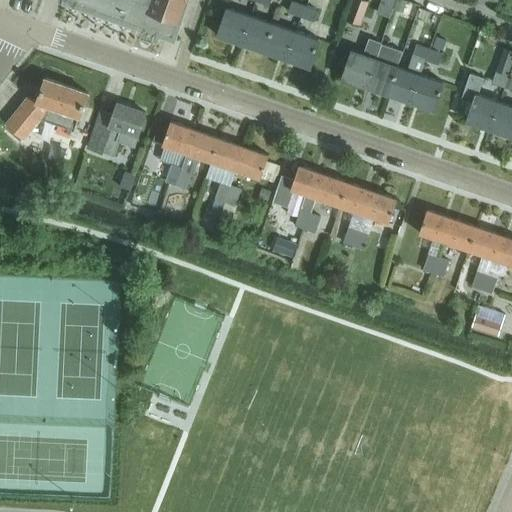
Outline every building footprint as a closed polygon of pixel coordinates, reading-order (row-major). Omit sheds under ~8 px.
[(66,0),(66,1),(141,27),(139,33),(156,39),(158,33),(173,39),(186,0),(66,0)] [(362,21),(369,1),(367,0),(353,0),(348,16),(362,21)] [(406,0),(396,0),(394,9),(404,12),(408,0),(406,0)] [(306,5),(293,1),(289,12),(302,16),(306,5)] [(311,20),(314,21),(319,9),(306,5),(302,16),(311,20)] [(242,43),(251,15),(228,7),(219,35),(242,43)] [(264,51),(274,23),(251,15),(242,43),(264,51)] [(310,67),(319,38),(306,34),(311,20),(302,16),(296,31),(286,59),(310,67)] [(286,59),(296,31),(274,23),(264,51),(286,59)] [(437,36),(433,46),(443,50),(447,40),(437,36)] [(353,50),(343,78),(367,87),(377,58),(381,44),(382,44),(369,39),(364,54),(353,50)] [(427,59),(431,48),(417,43),(413,55),(415,55),(427,59)] [(377,58),(367,87),(389,94),(398,66),(403,52),(381,44),(377,58)] [(511,62),(511,50),(504,47),(497,70),(508,74),(511,62)] [(444,52),(431,48),(427,59),(440,64),(444,52)] [(427,59),(415,55),(410,70),(398,66),(389,94),(411,102),(422,74),(424,67),(427,59)] [(496,71),(492,82),(506,86),(510,75),(496,71)] [(422,74),(411,102),(434,110),(444,81),(422,74)] [(491,129),(500,101),(479,94),(485,78),(471,74),(462,99),(474,103),(468,121),(491,129)] [(25,138),(42,117),(75,129),(80,116),(81,116),(89,92),(45,77),(38,99),(29,95),(7,123),(25,138)] [(511,136),(511,104),(500,101),(491,129),(511,136)] [(89,147),(104,152),(109,136),(135,144),(138,135),(146,112),(118,102),(109,129),(96,125),(89,147)] [(188,152),(196,129),(171,120),(163,144),(188,152)] [(183,167),(177,184),(187,188),(193,172),(195,173),(201,157),(212,161),(220,137),(196,129),(188,152),(188,153),(183,167)] [(237,169),(245,146),(220,137),(212,161),(237,169)] [(269,154),(245,146),(237,169),(261,178),(267,161),(269,154)] [(267,161),(261,178),(275,183),(281,165),(267,161)] [(168,180),(177,184),(183,167),(173,163),(168,180)] [(324,173),(299,165),(294,179),(282,175),(274,201),(289,206),(295,189),(307,194),(302,207),(295,225),(306,229),(312,212),(317,197),(316,197),(324,173)] [(125,170),(120,186),(131,189),(136,174),(125,170)] [(340,205),(348,182),(325,173),(317,197),(340,205)] [(226,201),(232,184),(222,180),(216,198),(226,201)] [(373,190),(348,182),(340,205),(365,214),(373,190)] [(242,187),(232,184),(226,201),(236,205),(242,187)] [(262,187),(259,196),(268,199),(271,191),(262,187)] [(397,198),(373,190),(365,214),(389,222),(397,198)] [(216,198),(211,212),(221,216),(223,210),(226,201),(216,198)] [(420,232),(444,241),(453,217),(428,209),(420,232)] [(221,216),(220,219),(231,223),(234,214),(223,210),(221,216)] [(321,215),(312,212),(306,229),(315,232),(321,215)] [(453,217),(444,241),(469,249),(477,226),(453,217)] [(344,241),(354,245),(360,228),(350,225),(344,241)] [(477,226),(469,249),(493,258),(501,234),(477,226)] [(360,228),(354,245),(364,248),(370,231),(360,228)] [(511,237),(501,234),(493,258),(511,264),(511,237)] [(278,236),(273,249),(293,256),(298,243),(278,236)] [(423,269),(434,272),(440,255),(430,251),(423,269)] [(440,255),(434,272),(444,276),(450,259),(440,255)] [(473,285),(483,289),(489,272),(479,269),(473,285)] [(396,270),(394,279),(404,282),(406,272),(396,270)] [(489,272),(483,289),(493,292),(499,275),(489,272)] [(499,335),(506,313),(479,304),(472,326),(499,335)]
